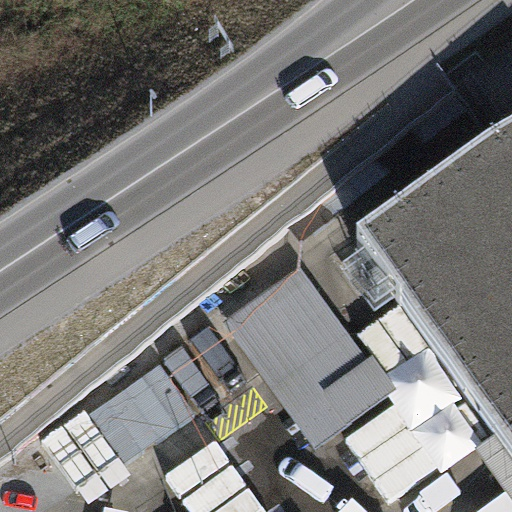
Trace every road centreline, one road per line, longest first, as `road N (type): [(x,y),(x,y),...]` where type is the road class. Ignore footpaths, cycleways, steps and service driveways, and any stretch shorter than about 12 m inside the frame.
road 1 (primary): [(406,0),(0,280)]
road 2 (unknown): [(357,511),(269,405)]
